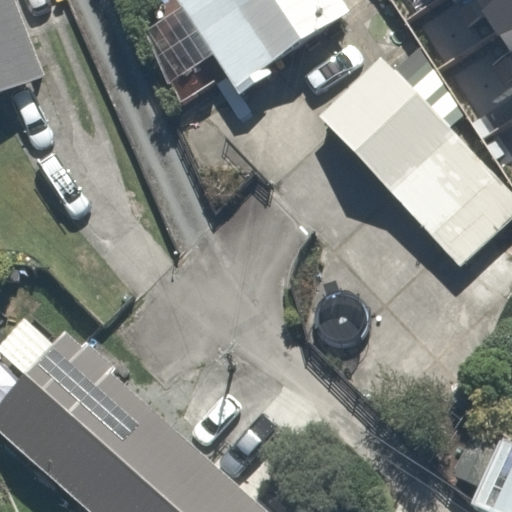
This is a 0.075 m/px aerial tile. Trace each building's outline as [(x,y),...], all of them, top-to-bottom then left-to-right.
[(0,0),(0,115),(90,79),(57,0),(0,0)] [(185,0),(183,2),(249,104),(373,24),(357,0),(185,0)] [(511,188),(392,54),(323,115),(470,278),(511,240),(511,188)] [(284,511),(78,345),(0,441),(0,451),(75,511),(284,511)] [(511,511),(511,450),(502,446),(475,506),(487,511),(511,511)]
